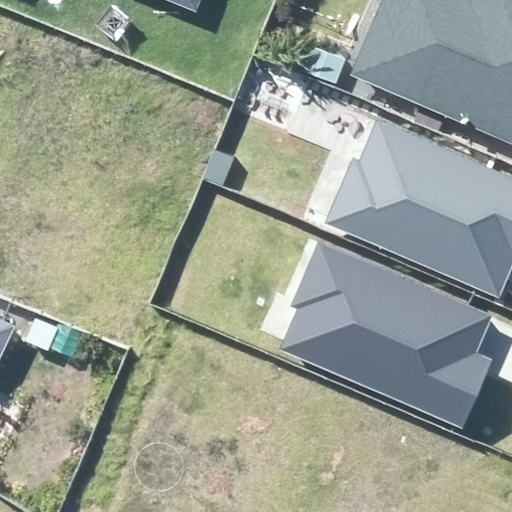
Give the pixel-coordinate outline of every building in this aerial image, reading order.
[(170,0),(194,10),(197,0),(170,0)] [(511,0),(376,0),(350,69),(511,131),(511,0)] [(511,175),(375,117),(332,215),(511,291),(511,175)] [(511,320),(323,240),(280,338),(472,420),(511,325),(511,320)] [(0,355),(14,326),(0,319),(0,355)]
